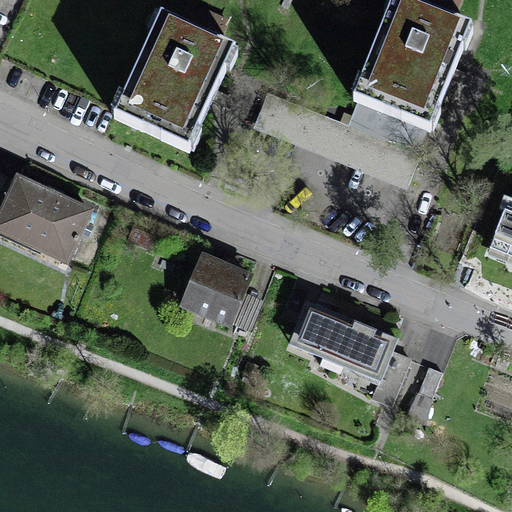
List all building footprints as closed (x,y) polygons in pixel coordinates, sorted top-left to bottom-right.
[(470,30),(395,1),(355,103),(429,132),(470,30)] [(232,51),(161,20),(116,120),(188,151),(232,51)] [(420,156),(270,95),(258,124),(408,185),(420,156)] [(26,194),(0,182),(0,240),(73,274),(78,264),(90,270),(108,231),(98,227),(103,216),(31,183),(26,194)] [(266,285),(210,262),(188,315),(244,339),(266,285)] [(409,342),(313,301),(292,351),(388,392),(409,342)] [(445,380),(427,374),(413,414),(431,420),(445,380)]
